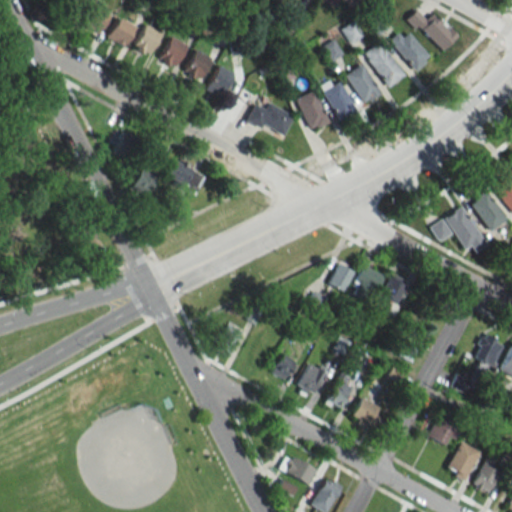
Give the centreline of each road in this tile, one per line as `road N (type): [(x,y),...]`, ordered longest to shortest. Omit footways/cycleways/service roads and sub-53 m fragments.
road 1 (residential): [(259,511),(2,0)]
road 2 (residential): [(511,309),(22,39)]
road 3 (tertiary): [(147,288),(369,182),(511,69)]
road 4 (residential): [(450,511),(188,369)]
road 5 (residential): [(348,511),(473,288)]
road 6 (tertiary): [(0,384),(111,321),(147,288)]
road 7 (tertiary): [(147,288),(0,325)]
